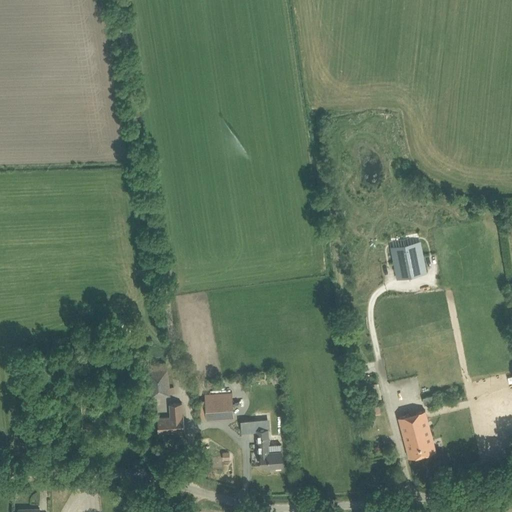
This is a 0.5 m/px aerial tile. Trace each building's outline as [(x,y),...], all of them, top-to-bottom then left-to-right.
[(420,243),(392,249),(397,278),(426,273),(420,243)] [(150,365),(151,371),(153,387),(155,387),(156,397),(160,396),(170,395),(170,393),(175,393),(174,387),(169,387),(167,369),(166,363),(150,365)] [(206,401),(207,415),(233,413),(232,399),(206,401)] [(157,417),(158,433),(185,431),(184,416),(183,416),(182,402),(169,403),(170,416),(157,417)] [(425,410),(399,417),(407,448),(410,457),(436,450),(433,441),(425,410)] [(270,429),(257,430),(258,452),(261,452),(262,466),(274,465),(274,467),(283,466),(281,441),(271,442),(270,429)]
